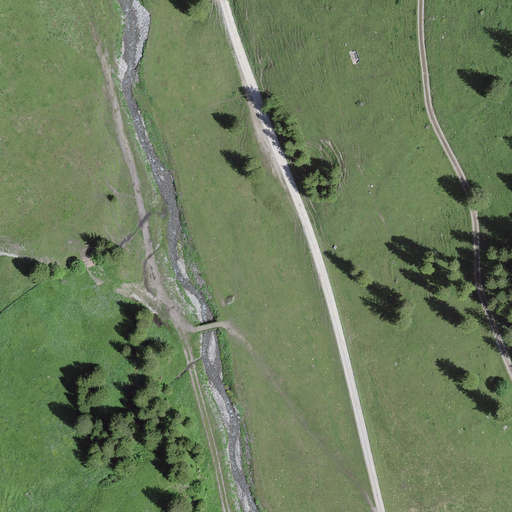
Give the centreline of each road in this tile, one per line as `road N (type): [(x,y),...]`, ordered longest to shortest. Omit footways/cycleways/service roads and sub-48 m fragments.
road 1 (track): [(224,0),(339,327),(381,511)]
road 2 (track): [(422,0),(428,103),(471,197),(479,281),(511,369)]
road 3 (track): [(182,330),(226,511)]
